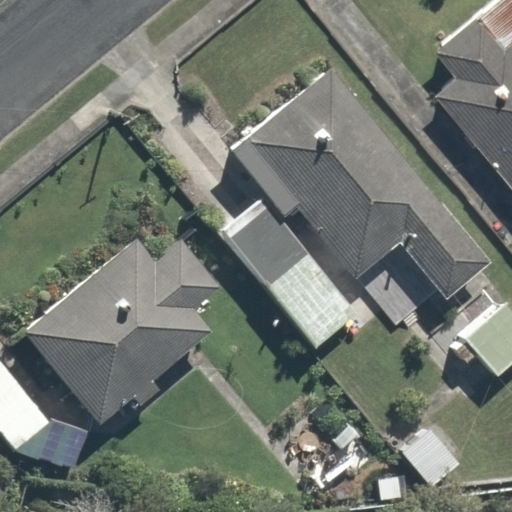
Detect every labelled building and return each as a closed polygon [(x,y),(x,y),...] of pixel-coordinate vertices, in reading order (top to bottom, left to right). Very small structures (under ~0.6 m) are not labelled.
[(453,66),(431,84),(511,177),(511,0),(484,0),(433,44),(453,66)] [(383,296),(370,280),(397,258),(432,301),(482,260),(322,63),(217,148),(254,194),(215,226),(316,350),(383,296)] [(177,237),(154,256),(134,231),(16,326),(93,421),(210,326),(195,307),(219,288),(177,237)] [(511,293),(456,336),(487,378),(511,359),(511,293)] [(8,351),(0,357),(0,443),(12,459),(62,420),(8,351)] [(427,419),(395,453),(435,491),(467,456),(427,419)] [(67,511),(29,502),(26,511),(67,511)]
